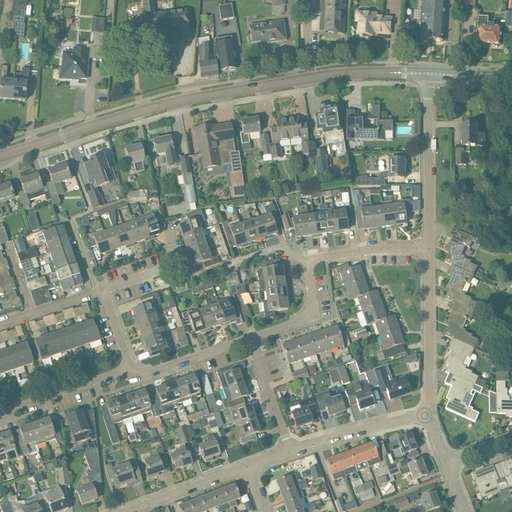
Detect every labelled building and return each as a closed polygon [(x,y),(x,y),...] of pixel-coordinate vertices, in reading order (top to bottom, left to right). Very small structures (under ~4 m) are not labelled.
[(12,0),(11,14),(25,16),(25,11),(26,0),(12,0)] [(139,23),(135,24),(134,24),(128,25),(128,29),(118,30),(120,42),(121,52),(131,50),(131,51),(135,50),(145,49),(143,33),(179,29),(181,43),(190,42),(189,32),(186,10),(155,14),(153,0),(142,0),(144,14),(142,14),(142,16),(139,16),(139,23)] [(201,0),(201,8),(209,8),(209,0),(201,0)] [(320,0),(320,13),(322,13),(322,20),(320,20),(319,34),(343,35),(344,35),(345,0),(320,0)] [(444,0),(422,0),(420,40),(420,41),(421,41),(441,42),(442,42),(442,41),(444,0)] [(234,19),(231,5),(218,7),(221,21),(234,19)] [(376,14),(359,13),(357,36),(360,36),(360,40),(368,40),(369,37),(372,37),(372,33),(389,34),(391,19),(375,18),(376,14)] [(24,24),(25,16),(11,14),(10,22),(10,23),(17,24),(17,30),(24,31),(25,24),(24,24)] [(500,46),(501,46),(502,29),(494,28),(494,26),(488,25),(489,18),(479,17),(478,31),(481,31),(480,44),(493,45),(494,47),(498,48),(500,46)] [(67,18),(67,28),(78,29),(79,19),(67,18)] [(286,41),(283,22),(249,26),(252,44),(267,42),(267,44),(286,41)] [(104,32),(94,31),(93,44),(86,44),(86,49),(75,48),(74,52),(63,52),(62,68),(60,67),(60,79),(69,80),(69,78),(86,79),(88,60),(101,60),(101,64),(104,32)] [(236,69),(231,37),(214,40),(219,71),(230,70),(231,71),(235,70),(236,69)] [(211,59),(209,46),(199,47),(198,63),(201,79),(217,76),(214,59),(211,59)] [(0,99),(11,100),(13,78),(6,78),(7,67),(0,67),(0,80),(1,81),(0,87),(0,99)] [(13,78),(11,100),(25,102),(27,83),(28,83),(29,73),(29,68),(22,68),(22,74),(14,73),(14,78),(13,78)] [(371,106),(371,120),(374,120),(374,132),(362,132),(362,120),(346,120),(346,141),(384,141),(384,132),(393,132),(393,122),(378,122),(378,120),(379,120),(379,106),(371,106)] [(315,117),(317,131),(322,130),(322,135),(325,135),(326,144),(344,141),(342,132),(341,132),(338,109),(332,109),(331,108),(325,108),(325,110),(319,111),(320,116),(315,117)] [(294,120),(294,118),(287,119),(290,140),(301,139),(303,156),(313,154),(311,143),(308,143),(306,123),(299,124),(299,119),(294,120)] [(260,133),(257,119),(241,122),(243,134),(240,134),(242,145),(250,144),(248,135),(260,133)] [(272,144),(270,145),(272,160),(281,159),(279,142),(290,140),(287,119),(280,120),(280,121),(275,122),(276,127),(270,128),(272,144)] [(463,126),(463,147),(456,147),(457,147),(457,166),(466,165),(466,154),(470,154),(470,147),(485,147),(484,135),(478,136),(478,126),(476,126),(476,125),(475,124),(474,123),(473,123),(472,124),(471,124),(470,125),(470,126),(463,126)] [(230,124),(214,127),(218,155),(235,153),(230,124)] [(213,126),(195,130),(197,140),(198,146),(199,146),(204,170),(231,165),(232,174),(230,174),(232,188),(233,188),(233,193),(244,192),(243,187),(244,187),(239,152),(235,153),(218,155),(214,127),(213,126)] [(271,160),(269,145),(268,135),(259,136),(262,157),(263,157),(263,162),(271,161),(271,160)] [(171,138),(153,141),(155,151),(156,156),(166,154),(168,166),(175,164),(175,166),(180,165),(179,159),(180,159),(180,156),(174,158),(173,152),(173,148),(171,138)] [(144,162),(141,146),(126,150),(128,160),(130,166),(133,165),(135,174),(144,172),(142,163),(144,162)] [(327,172),(324,151),(313,152),(317,173),(327,172)] [(108,170),(103,155),(93,159),(94,159),(95,159),(96,162),(91,163),(91,162),(88,163),(89,164),(85,166),(84,165),(87,174),(89,180),(93,179),(97,188),(115,181),(111,169),(108,170)] [(180,159),(179,159),(180,165),(183,179),(192,178),(188,158),(180,159)] [(380,187),(390,187),(391,187),(384,187),(384,179),(388,179),(388,180),(404,180),(404,161),(388,161),(388,174),(378,176),(378,177),(378,179),(366,179),(366,177),(355,179),(355,187),(380,187)] [(58,168),(48,171),(52,183),(46,185),(46,186),(50,195),(51,199),(55,211),(57,210),(56,206),(60,205),(57,197),(65,194),(61,183),(71,180),(69,175),(66,165),(65,166),(64,164),(57,166),(58,168)] [(51,199),(50,195),(46,186),(42,188),(37,175),(20,181),(24,192),(18,194),(22,208),(30,206),(28,202),(45,196),(46,200),(51,199)] [(14,199),(9,185),(0,187),(0,216),(9,213),(6,202),(14,199)] [(196,203),(192,186),(184,188),(188,204),(196,203)] [(390,187),(380,187),(380,190),(380,195),(380,191),(390,191),(390,187)] [(420,199),(419,187),(411,187),(411,199),(420,199)] [(310,197),(310,195),(318,194),(317,190),(304,192),(299,193),(300,198),(310,197)] [(102,206),(96,191),(87,195),(93,209),(102,206)] [(129,195),(127,195),(127,197),(127,199),(129,199),(136,198),(145,197),(145,191),(129,192),(129,195)] [(399,205),(392,206),(395,228),(398,228),(397,226),(405,224),(404,214),(410,214),(410,213),(420,211),(420,204),(409,205),(409,201),(399,202),(398,202),(399,205)] [(372,232),(375,231),(371,209),(370,209),(369,203),(363,204),(363,207),(354,209),(356,221),(362,220),(364,230),(372,229),(372,232)] [(385,227),(381,204),(378,205),(379,208),(371,209),(375,231),(377,231),(377,229),(385,227)] [(393,229),(395,228),(392,206),(385,207),(385,204),(381,204),(385,227),(392,226),(393,229)] [(267,217),(260,220),(267,240),(270,239),(269,237),(276,234),(273,225),(279,223),(276,213),(275,211),(273,205),(264,208),(266,214),(267,217)] [(301,207),(306,237),(314,236),(314,238),(317,238),(313,216),(306,217),(306,214),(307,213),(306,206),(301,207)] [(322,207),(326,234),(334,233),(335,235),(337,235),(333,209),(327,210),(326,206),(322,207)] [(298,238),(306,237),(301,207),(296,207),(298,215),(299,215),(300,218),(292,219),(292,220),(289,220),(288,215),(281,217),(286,231),(294,228),(296,241),(299,241),(298,238)] [(320,215),(313,216),(317,238),(319,238),(319,235),(326,234),(322,207),(319,207),(320,215)] [(333,209),(337,235),(340,235),(339,232),(347,231),(346,221),(352,220),(350,207),(334,210),(334,209),(333,209)] [(142,217),(150,241),(152,240),(152,238),(159,235),(156,226),(164,223),(160,214),(160,211),(159,211),(142,217)] [(181,235),(179,235),(180,238),(184,236),(200,231),(205,230),(203,223),(204,222),(201,211),(198,212),(186,216),(189,224),(179,227),(181,235)] [(65,213),(57,216),(60,223),(68,221),(65,213)] [(218,214),(214,216),(217,226),(222,224),(221,223),(218,214)] [(150,241),(142,217),(135,219),(134,216),(131,217),(139,242),(147,239),(148,242),(150,241)] [(132,244),(139,242),(131,217),(130,217),(132,221),(129,222),(130,225),(123,227),(130,248),(133,247),(132,244)] [(249,220),(256,241),(264,239),(265,241),(267,240),(260,220),(253,222),(252,219),(249,220)] [(249,220),(239,223),(247,247),(250,246),(249,244),(256,241),(249,220)] [(227,221),(221,223),(222,224),(230,249),(236,247),(236,248),(238,248),(241,247),(241,246),(244,245),(245,248),(247,247),(239,223),(238,221),(228,224),(227,221)] [(39,230),(37,222),(28,224),(31,232),(39,230)] [(112,227),(120,249),(127,246),(128,249),(130,248),(123,227),(116,229),(115,226),(112,227)] [(43,234),(46,243),(66,237),(62,227),(53,231),(43,234)] [(120,249),(112,227),(109,228),(110,232),(104,234),(111,255),(113,254),(112,251),(120,249)] [(464,227),(461,232),(474,238),(479,241),(482,235),(464,227)] [(4,228),(0,229),(0,242),(0,244),(0,245),(8,243),(4,228)] [(448,254),(445,262),(452,266),(474,275),(478,267),(471,264),(472,262),(465,259),(466,257),(462,255),(466,247),(470,248),(474,238),(461,232),(456,230),(452,228),(448,238),(451,240),(447,249),(451,251),(449,254),(448,254)] [(184,236),(180,238),(181,240),(183,239),(186,247),(209,239),(208,236),(206,237),(206,236),(203,237),(200,231),(184,236)] [(111,255),(104,234),(97,236),(96,233),(86,236),(91,248),(96,246),(100,256),(108,253),(108,255),(111,255)] [(69,246),(66,237),(46,243),(48,249),(44,250),(46,254),(49,253),(69,246)] [(22,238),(12,241),(13,242),(13,244),(15,250),(17,254),(26,250),(22,238)] [(186,255),(187,258),(207,250),(205,244),(208,243),(208,242),(210,242),(209,239),(186,247),(188,254),(186,255)] [(73,256),(69,246),(49,253),(51,259),(48,260),(49,264),(73,256)] [(20,263),(29,260),(26,250),(17,254),(20,263)] [(210,258),(207,250),(187,258),(187,260),(190,259),(193,267),(203,263),(205,269),(219,264),(217,258),(214,259),(213,256),(210,258)] [(56,273),(76,266),(73,256),(49,264),(48,265),(51,274),(56,273)] [(29,260),(20,263),(23,273),(33,270),(29,260)] [(259,282),(286,278),(286,276),(283,276),(282,268),(268,270),(266,261),(260,263),(261,271),(257,272),(259,282)] [(340,274),(345,288),(362,281),(364,281),(363,275),(360,276),(357,268),(360,267),(359,266),(350,270),(348,264),(336,268),(338,275),(340,274)] [(0,273),(1,278),(9,275),(8,271),(10,271),(8,265),(0,267),(0,273)] [(79,276),(76,266),(56,273),(59,282),(79,276)] [(474,275),(452,266),(448,275),(451,277),(447,286),(451,288),(450,291),(449,290),(445,299),(452,302),(475,312),(478,304),(471,301),(472,299),(465,296),(466,294),(462,292),(466,283),(470,285),(474,275)] [(37,275),(39,274),(37,269),(33,270),(23,273),(27,283),(38,279),(37,275)] [(234,287),(238,286),(240,285),(236,272),(229,274),(234,287)] [(50,297),(48,291),(50,290),(53,289),(55,289),(61,287),(63,293),(69,291),(69,292),(70,291),(75,289),(75,288),(83,286),(79,276),(70,279),(59,282),(59,283),(54,284),(54,285),(52,285),(50,286),(47,286),(32,292),(30,293),(31,296),(34,303),(35,308),(52,302),(50,297)] [(38,279),(27,283),(29,289),(30,288),(32,292),(47,286),(44,277),(42,278),(38,279)] [(286,278),(259,282),(260,293),(285,289),(284,281),(286,281),(286,278)] [(362,281),(345,288),(350,301),(357,299),(369,294),(367,289),(365,290),(362,281)] [(5,287),(8,297),(16,294),(15,291),(16,290),(14,284),(5,287)] [(229,294),(230,298),(217,302),(218,306),(226,326),(236,322),(234,318),(240,316),(232,294),(236,293),(234,287),(230,288),(229,294)] [(262,303),(289,299),(289,296),(286,297),(285,289),(260,293),(262,303)] [(362,312),(380,306),(382,305),(380,300),(378,301),(375,292),(377,292),(377,291),(369,294),(357,299),(362,312)] [(17,298),(16,294),(8,297),(9,301),(11,307),(21,304),(19,298),(17,298)] [(143,308),(133,311),(136,319),(133,320),(134,322),(154,315),(152,308),(155,307),(151,294),(139,298),(141,302),(143,308)] [(289,299),(262,303),(265,319),(275,318),(274,312),(288,310),(287,302),(289,301),(289,299)] [(445,336),(453,339),(475,349),(479,340),(472,337),(473,335),(466,332),(466,331),(463,329),(467,320),(470,322),(475,312),(452,302),(448,312),(451,313),(447,323),(451,324),(450,328),(449,327),(445,336)] [(223,327),(226,326),(218,306),(212,308),(211,304),(207,305),(215,327),(222,324),(223,327)] [(215,327),(207,305),(205,306),(206,310),(199,313),(206,333),(208,332),(208,330),(215,327)] [(247,305),(245,306),(241,307),(245,319),(251,317),(247,305)] [(383,315),(380,306),(362,312),(367,326),(369,326),(374,324),(387,319),(385,314),(383,315)] [(183,319),(180,321),(182,328),(185,334),(189,333),(186,326),(192,324),(195,334),(203,331),(204,334),(206,333),(199,313),(193,315),(191,311),(182,315),(183,317),(183,319)] [(154,315),(134,322),(135,324),(137,324),(140,331),(162,323),(161,320),(157,321),(154,315)] [(387,319),(374,324),(379,337),(397,331),(399,330),(397,325),(395,326),(392,317),(394,317),(394,316),(387,319)] [(83,325),(90,344),(100,341),(96,329),(93,321),(83,325)] [(140,339),(141,342),(161,334),(159,328),(163,326),(162,323),(140,331),(142,338),(140,339)] [(73,328),(80,348),(90,344),(83,325),(73,328)] [(323,331),(330,351),(344,346),(337,326),(332,328),(332,330),(324,333),(323,331)] [(510,327),(498,326),(498,339),(509,340),(510,327)] [(70,351),(80,348),(73,328),(64,331),(70,351)] [(367,334),(365,328),(355,332),(357,338),(367,334)] [(54,335),(61,354),(70,351),(64,331),(54,335)] [(310,336),(309,336),(316,355),(330,351),(323,331),(318,333),(319,335),(310,338),(310,336)] [(397,331),(379,337),(384,350),(381,351),(384,360),(405,353),(402,345),(404,344),(402,339),(400,340),(397,331)] [(161,334),(141,342),(142,344),(144,343),(149,359),(171,351),(165,333),(161,335),(161,334)] [(51,358),(61,354),(54,335),(44,338),(51,358)] [(296,340),(303,360),(316,355),(309,336),(304,337),(305,340),(297,343),(296,340)] [(41,361),(51,358),(44,338),(34,341),(41,361)] [(449,364),(445,373),(453,376),(464,381),(475,386),(479,377),(472,374),(473,372),(466,369),(467,367),(463,366),(467,357),(471,358),(475,349),(453,339),(449,349),(452,350),(448,360),(452,361),(450,364),(449,364)] [(289,365),(303,360),(296,340),(291,342),(292,344),(283,347),(282,345),(290,368),(290,367),(289,365)] [(17,347),(24,367),(34,364),(27,344),(17,347)] [(7,351),(14,370),(24,367),(17,347),(7,351)] [(14,370),(7,351),(0,353),(0,361),(4,374),(14,370)] [(414,355),(404,359),(406,365),(416,361),(414,355)] [(344,366),(337,368),(343,385),(350,383),(344,366)] [(384,367),(384,366),(372,370),(373,370),(377,383),(377,382),(382,380),(390,401),(410,393),(405,378),(390,383),(388,377),(384,379),(380,368),(383,367),(384,367)] [(54,367),(40,372),(42,379),(56,374),(54,367)] [(223,390),(244,383),(240,371),(238,371),(233,372),(232,367),(216,372),(223,390)] [(315,368),(307,371),(309,376),(317,373),(315,368)] [(299,381),(306,379),(306,378),(308,378),(306,370),(292,375),(295,382),(299,381)] [(373,370),(364,373),(370,390),(378,387),(377,383),(373,370)] [(509,381),(508,373),(496,373),(497,398),(497,414),(506,414),(506,413),(510,413),(510,418),(511,417),(511,401),(510,401),(510,397),(508,397),(508,390),(506,390),(505,382),(505,381),(509,381)] [(194,376),(184,379),(191,400),(193,405),(195,404),(197,402),(195,398),(201,397),(194,376)] [(206,376),(200,378),(207,396),(212,394),(206,376)] [(450,401),(446,410),(476,422),(479,414),(473,411),(473,409),(466,406),(467,404),(464,402),(467,393),(471,395),(473,391),(481,395),(483,389),(475,386),(464,381),(453,376),(449,386),(452,387),(448,396),(452,398),(451,401),(450,401)] [(174,383),(182,403),(191,400),(184,379),(174,383)] [(304,410),(299,411),(299,410),(297,409),(293,411),(292,412),(292,414),(291,414),(296,429),(313,423),(310,416),(318,413),(313,398),(312,395),(309,386),(306,379),(299,381),(301,388),(305,387),(305,391),(307,396),(307,401),(301,402),(304,410)] [(174,383),(165,386),(173,409),(178,408),(177,405),(182,403),(174,383)] [(244,383),(223,390),(226,400),(222,402),(223,406),(211,410),(213,414),(244,403),(242,398),(247,397),(247,396),(249,395),(244,383)] [(352,389),(345,392),(346,396),(346,397),(349,404),(349,405),(350,406),(357,404),(360,411),(374,406),(371,397),(366,384),(359,387),(352,389)] [(8,385),(0,387),(0,391),(1,394),(11,391),(8,385)] [(156,392),(152,394),(159,416),(174,411),(173,409),(165,386),(155,389),(156,392)] [(154,418),(159,416),(152,394),(146,396),(144,391),(134,394),(141,415),(151,411),(154,418)] [(328,392),(314,397),(316,402),(320,412),(326,409),(329,417),(336,415),(337,417),(343,415),(342,413),(344,412),(343,407),(349,405),(349,404),(346,397),(346,396),(331,401),(328,392)] [(134,394),(125,398),(128,406),(132,418),(134,425),(144,422),(141,415),(134,394)] [(116,401),(123,421),(132,418),(125,398),(116,401)] [(109,414),(103,416),(113,446),(120,443),(113,424),(123,421),(116,401),(112,402),(111,401),(106,402),(107,404),(106,404),(109,414)] [(246,409),(244,403),(213,414),(224,410),(226,416),(231,414),(231,415),(236,413),(239,420),(233,422),(235,427),(241,425),(257,419),(253,407),(251,408),(250,407),(246,409)] [(68,417),(66,418),(72,437),(80,434),(82,442),(90,439),(91,442),(96,440),(93,411),(92,411),(94,423),(86,426),(82,412),(76,415),(75,414),(75,413),(67,415),(68,417)] [(178,424),(180,429),(186,427),(189,426),(188,423),(188,422),(186,417),(185,414),(181,415),(183,422),(178,424)] [(197,419),(195,414),(189,416),(186,417),(188,422),(197,419)] [(214,417),(206,420),(211,433),(218,430),(214,417)] [(48,419),(39,422),(46,443),(55,440),(57,444),(62,442),(56,423),(50,425),(48,419)] [(257,419),(235,427),(241,426),(245,438),(240,440),(242,445),(257,440),(255,434),(259,433),(259,432),(261,432),(257,419)] [(39,422),(29,426),(33,438),(36,447),(46,443),(39,422)] [(20,431),(15,433),(23,456),(38,451),(36,447),(33,438),(29,426),(19,429),(20,431)] [(186,427),(180,429),(176,430),(179,441),(182,440),(184,444),(191,442),(186,427)] [(154,430),(147,433),(150,439),(157,437),(154,430)] [(9,433),(0,435),(0,439),(6,457),(16,454),(18,458),(23,456),(15,433),(9,434),(9,433)] [(150,439),(147,433),(138,436),(140,443),(150,439)] [(199,448),(194,449),(196,457),(201,455),(204,461),(205,463),(213,461),(212,458),(220,456),(212,435),(205,438),(207,444),(198,447),(199,448)] [(416,450),(411,435),(398,440),(398,441),(387,445),(385,442),(379,444),(383,457),(390,454),(389,452),(401,447),(404,455),(416,450)] [(87,446),(89,452),(97,449),(96,443),(87,446)] [(128,447),(127,444),(122,446),(123,450),(126,449),(127,453),(131,452),(129,447),(128,447)] [(373,444),(361,448),(368,468),(380,463),(373,444)] [(361,448),(349,453),(357,472),(368,468),(361,448)] [(89,452),(83,454),(90,472),(99,469),(97,449),(89,452)] [(151,460),(144,462),(147,471),(145,472),(148,480),(158,477),(157,475),(163,473),(160,466),(167,463),(166,460),(163,453),(162,449),(155,451),(156,454),(150,456),(151,460)] [(163,453),(166,460),(171,459),(173,465),(174,464),(176,469),(182,467),(182,469),(192,465),(188,455),(186,456),(184,449),(176,452),(175,449),(168,451),(168,452),(163,453)] [(345,476),(357,472),(349,453),(338,457),(345,476)] [(345,477),(345,476),(338,457),(326,462),(332,476),(332,475),(334,481),(342,478),(343,480),(346,479),(345,477)] [(507,461),(500,464),(505,478),(508,485),(511,484),(511,461),(511,460),(507,461)] [(427,475),(421,461),(407,466),(408,467),(399,470),(397,464),(387,468),(390,477),(400,473),(402,477),(410,473),(413,481),(427,475)] [(142,482),(135,463),(128,466),(128,465),(112,470),(118,487),(132,483),(133,485),(142,482)] [(493,466),(473,474),(477,484),(478,483),(480,487),(477,488),(482,499),(501,492),(500,489),(508,485),(505,478),(500,464),(494,466),(493,466)] [(66,469),(66,465),(58,467),(58,470),(60,486),(68,485),(66,469)] [(323,478),(318,465),(309,469),(314,481),(323,478)] [(13,466),(9,467),(12,473),(14,478),(18,477),(16,472),(15,472),(13,466)] [(35,476),(37,483),(45,480),(43,473),(35,476)] [(296,475),(276,482),(276,483),(281,494),(294,489),(299,487),(306,484),(305,481),(298,483),(296,475)] [(387,483),(385,476),(376,480),(379,486),(387,483)] [(85,489),(77,492),(78,496),(82,505),(97,500),(93,490),(88,477),(88,478),(87,478),(82,480),(85,489)] [(362,485),(367,500),(374,497),(371,489),(373,488),(371,482),(362,485)] [(231,509),(233,508),(237,507),(235,501),(239,499),(239,500),(240,500),(234,485),(234,486),(223,490),(228,504),(231,509)] [(362,485),(353,489),(356,495),(358,494),(361,502),(367,500),(362,485)] [(45,497),(41,499),(46,511),(50,509),(50,511),(63,511),(67,511),(63,501),(58,486),(50,488),(53,495),(45,497)] [(294,489),(281,494),(285,505),(299,500),(304,498),(301,490),(299,487),(294,489)] [(217,508),(228,504),(223,490),(212,495),(217,508)] [(421,500),(412,503),(416,511),(428,511),(430,511),(440,508),(434,494),(425,497),(421,499),(421,500)] [(13,497),(8,499),(9,503),(12,511),(21,511),(23,511),(22,511),(42,511),(46,511),(40,495),(34,497),(34,498),(24,502),(24,501),(17,502),(16,496),(13,497)] [(205,511),(206,511),(217,508),(212,495),(201,499),(205,511)] [(405,497),(394,501),(394,502),(397,510),(408,506),(405,498),(405,497)] [(205,511),(201,499),(190,503),(192,511),(205,511)] [(344,506),(341,499),(335,502),(338,511),(345,511),(357,508),(355,502),(344,506)] [(299,500),(285,505),(287,511),(301,511),(303,511),(299,500)] [(321,505),(319,501),(314,503),(313,502),(306,505),(308,510),(315,507),(321,505)] [(12,511),(9,503),(0,505),(0,506),(2,511),(12,511)] [(192,511),(190,503),(179,507),(178,507),(179,511),(192,511)]
